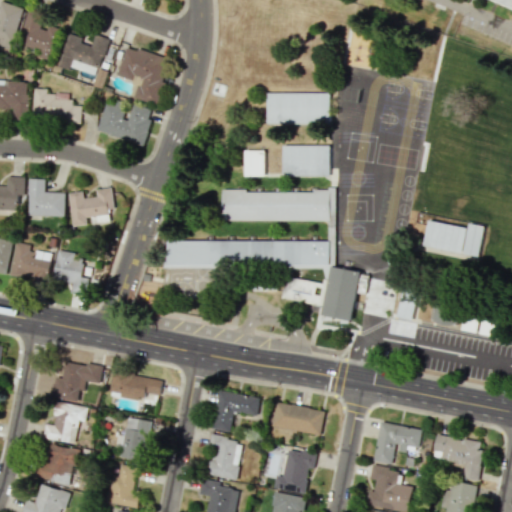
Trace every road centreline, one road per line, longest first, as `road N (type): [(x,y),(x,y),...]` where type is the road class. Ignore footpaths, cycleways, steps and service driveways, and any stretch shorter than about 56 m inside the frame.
road 1 (residential): [(200,38),(87,0),(68,151),(157,180)]
road 2 (residential): [(198,0),(192,75),(109,334)]
road 3 (tertiary): [(40,322),(362,383)]
road 4 (residential): [(40,322),(0,501)]
road 5 (residential): [(200,354),(168,511)]
road 6 (tertiary): [(362,383),(511,411)]
road 7 (residential): [(362,383),(337,511)]
